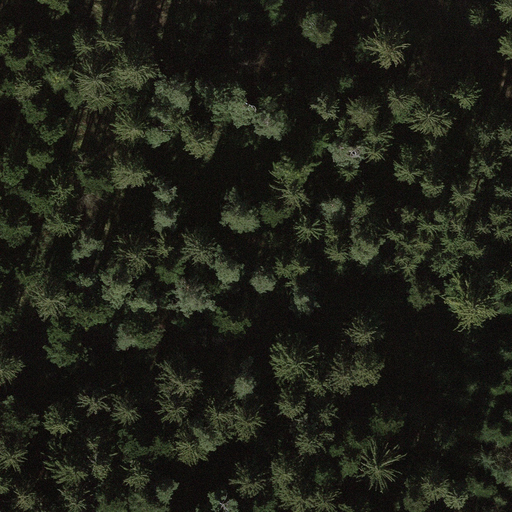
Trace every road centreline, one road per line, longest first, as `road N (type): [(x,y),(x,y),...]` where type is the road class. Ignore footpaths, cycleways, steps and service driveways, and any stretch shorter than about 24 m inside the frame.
road 1 (track): [(110,333),(259,363),(511,493)]
road 2 (track): [(163,0),(153,13),(120,170),(110,333)]
road 3 (track): [(110,333),(93,511)]
